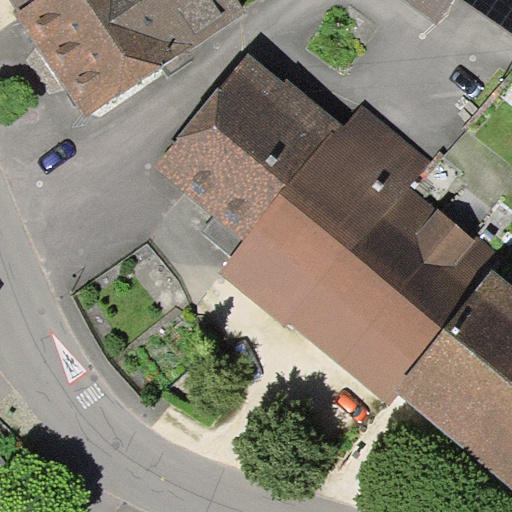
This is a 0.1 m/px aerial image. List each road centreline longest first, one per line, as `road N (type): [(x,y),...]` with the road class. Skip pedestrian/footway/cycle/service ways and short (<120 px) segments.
road 1 (tertiary): [(60,343),(106,425),(164,472),(238,511)]
road 2 (tertiary): [(0,237),(60,343)]
